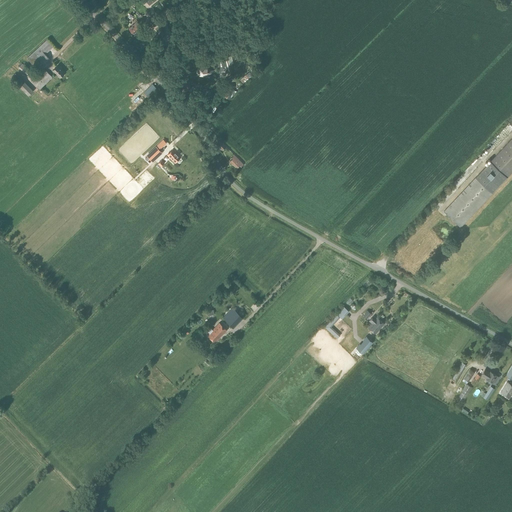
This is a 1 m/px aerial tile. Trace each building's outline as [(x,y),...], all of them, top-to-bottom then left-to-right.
[(165,10),(166,11),(161,19),(165,21),(170,13),(171,14),(173,11),(172,10),(173,8),(169,5),(167,8),(166,7),(165,10)] [(152,16),(146,22),(151,28),(158,22),(152,16)] [(137,21),(134,23),(129,28),(134,33),(139,28),(142,25),(137,21)] [(53,46),(47,40),(27,58),(37,69),(49,58),(45,54),(53,46)] [(165,49),(159,44),(153,52),(159,57),(165,49)] [(225,76),(224,72),(231,71),(227,57),(225,58),(224,54),(217,55),(218,61),(217,61),(218,65),(221,77),(225,76)] [(22,63),(18,67),(27,75),(31,71),(22,63)] [(58,65),(52,70),(60,78),(65,73),(58,65)] [(53,77),(45,69),(32,81),(40,90),(53,77)] [(24,82),(16,73),(11,77),(20,86),(28,95),(34,91),(25,81),(24,82)] [(153,84),(144,92),(149,97),(157,89),(153,84)] [(223,96),(229,99),(230,98),(231,95),(233,90),(227,87),(224,92),(224,93),(223,96)] [(496,136),(484,149),(488,152),(499,140),(496,136)] [(444,211),(461,227),(493,193),(508,178),(507,177),(511,172),(511,137),(490,161),(475,177),(444,211)] [(226,147),(220,140),(216,144),(222,150),(226,147)] [(156,147),(148,154),(147,155),(149,157),(153,161),(162,152),(156,147)] [(181,157),(173,149),(167,155),(175,163),(181,157)] [(233,158),(230,162),(233,165),(234,165),(237,168),(240,165),(240,164),(241,162),(235,156),(232,158),(233,158)] [(233,307),(223,317),(234,328),(244,318),(233,307)] [(337,314),(342,318),(346,313),(341,309),(337,314)] [(367,319),(371,314),(367,310),(365,313),(363,315),(367,319)] [(338,338),(340,336),(330,327),(339,317),(337,314),(325,327),(338,338)] [(377,317),(377,318),(374,316),(370,321),(372,323),(369,327),(376,334),(384,324),(377,317)] [(207,332),(209,334),(208,335),(215,342),(227,330),(220,323),(212,330),(210,328),(207,332)] [(367,337),(363,341),(364,341),(361,345),(360,344),(357,348),(363,354),(373,342),(367,337)] [(452,382),(455,383),(456,381),(457,381),(466,365),(462,362),(452,378),(453,379),(452,382)] [(468,382),(475,372),(470,369),(463,379),(468,382)] [(486,378),(495,383),(499,377),(490,371),(490,372),(485,369),(481,375),(486,378)] [(481,376),(477,374),(474,379),(474,378),(471,383),(475,385),(481,376)] [(511,394),(511,385),(507,382),(501,392),(510,398),(511,394)] [(462,391),(457,398),(463,402),(472,387),(466,383),(461,391),(462,391)] [(479,413),(487,400),(491,395),(495,389),(491,386),(487,392),(484,398),(485,398),(476,411),(479,413)]
